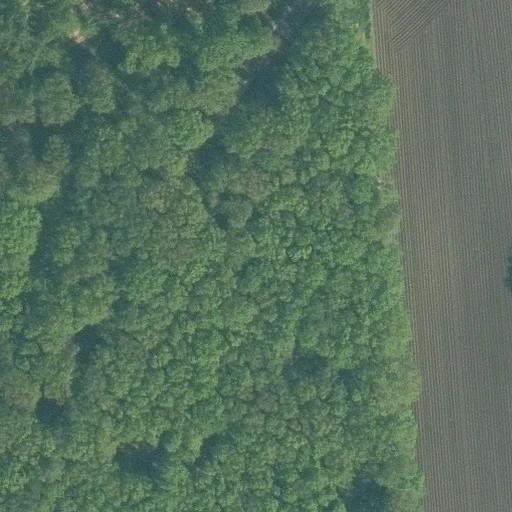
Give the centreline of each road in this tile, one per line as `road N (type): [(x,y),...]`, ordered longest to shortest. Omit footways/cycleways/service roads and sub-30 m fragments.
road 1 (tertiary): [(0,430),(207,124),(308,0)]
road 2 (track): [(0,74),(144,0)]
